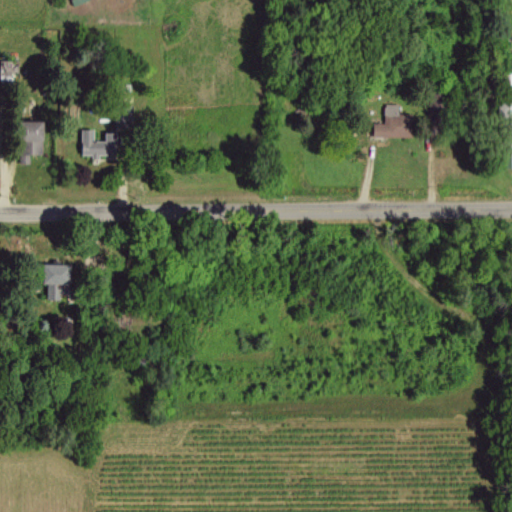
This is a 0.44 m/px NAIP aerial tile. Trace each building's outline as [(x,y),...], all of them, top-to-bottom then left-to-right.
[(497,169),(511,168),(511,73),(505,73),(506,98),(496,98),(496,118),(506,118),(506,130),(497,130),(497,169)] [(370,123),(371,137),(408,136),(408,113),(397,113),(397,103),(382,103),(382,122),(370,123)] [(113,124),(131,125),(131,105),(114,105),(113,124)] [(38,155),(38,122),(15,121),(14,163),(27,163),(27,154),(38,155)] [(56,300),(57,286),(63,287),(63,265),(38,264),(37,284),(44,284),(43,300),(56,300)]
